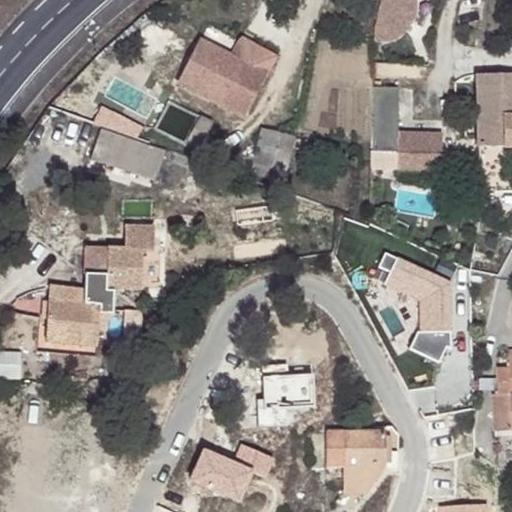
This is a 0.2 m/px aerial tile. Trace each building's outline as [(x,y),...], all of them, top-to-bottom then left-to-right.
[(379,0),(372,29),(372,37),(379,39),(385,38),(391,37),(397,34),(402,30),(406,25),(409,19),(410,13),(410,6),(409,0),(408,0),(379,0)] [(239,62),(198,41),(176,82),(217,105),(239,62)] [(474,148),(511,146),(511,74),(473,74),(474,148)] [(397,171),(397,133),(397,87),(370,87),(369,172),(397,171)] [(291,137),(260,130),(249,176),(281,183),(291,137)] [(420,155),(442,155),(442,133),(397,133),(397,171),(420,171),(420,155)] [(450,172),(442,155),(420,155),(420,171),(450,172)] [(268,205),(233,210),(236,225),(270,220),(268,205)] [(358,263),(373,261),(368,228),(354,228),(358,263)] [(149,239),(120,239),(120,253),(81,253),(81,303),(81,308),(61,308),(45,308),(45,348),(95,348),(94,315),(108,315),(108,293),(137,293),(137,271),(137,258),(143,258),(149,258),(149,239)] [(511,350),(508,351),(508,370),(509,395),(497,396),(491,396),(493,433),(511,432),(511,350)] [(509,395),(508,370),(496,370),(497,396),(509,395)] [(385,425),(385,433),(385,471),(398,471),(398,426),(385,425)] [(385,471),(385,433),(325,433),(326,468),(342,467),(343,497),(363,497),(385,471)] [(309,447),(265,449),(266,468),(310,466),(309,447)]
